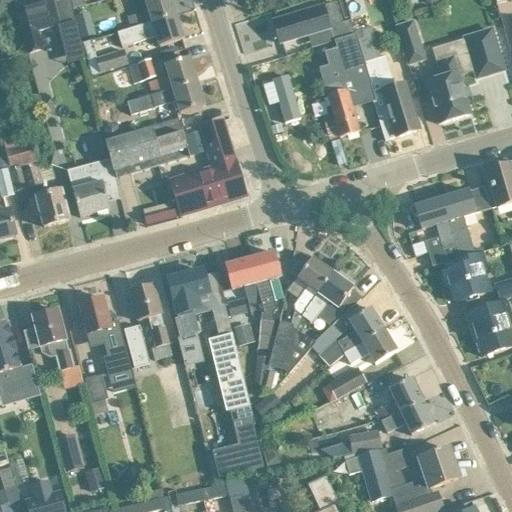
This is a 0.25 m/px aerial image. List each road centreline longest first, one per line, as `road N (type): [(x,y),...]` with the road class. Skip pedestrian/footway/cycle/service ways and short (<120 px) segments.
road 1 (residential): [(511,495),(446,355),(338,189)]
road 2 (residential): [(0,284),(276,207)]
road 3 (residential): [(211,0),(276,207)]
road 4 (residential): [(338,189),(511,138)]
